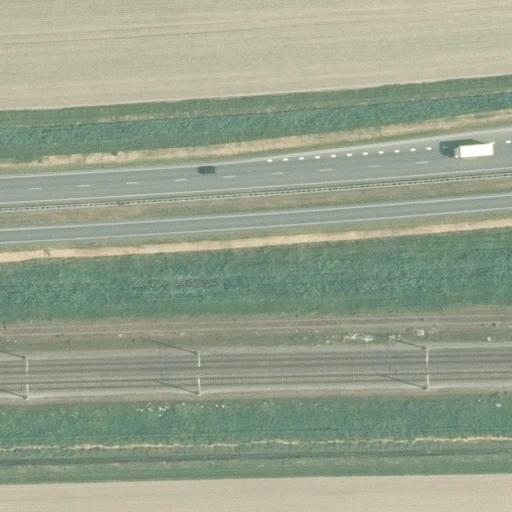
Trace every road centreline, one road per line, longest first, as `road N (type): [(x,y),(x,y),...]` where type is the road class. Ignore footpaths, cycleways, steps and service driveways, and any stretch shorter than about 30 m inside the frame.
road 1 (trunk): [(511,149),(0,185)]
road 2 (trunk): [(0,236),(511,202)]
road 3 (track): [(0,333),(511,322)]
